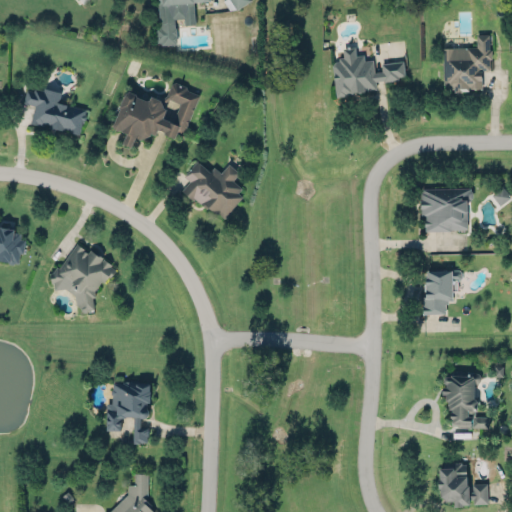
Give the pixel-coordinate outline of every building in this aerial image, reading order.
[(193,0),(195,22),(184,23),(183,16),(174,17),(174,26),(176,26),(177,40),(175,42),(161,43),(161,41),(156,41),(154,25),(159,25),(157,0),(193,0)] [(231,0),(248,0),(237,8),(231,0)] [(443,46),(476,45),(476,33),(489,32),(490,48),(492,48),(492,58),(490,58),(490,69),(481,69),(482,87),(473,88),(473,86),(469,87),(469,89),(454,89),(454,86),(448,86),(448,83),(444,83),(444,77),(443,77),(442,71),(444,71),(443,69),(442,69),(442,60),(443,60),(443,46)] [(342,46),(344,55),(339,55),(339,59),(336,59),(332,64),(336,95),(376,89),(375,79),(383,78),(387,79),(399,78),(399,74),(404,74),(402,59),(381,61),(382,70),(374,71),(372,58),(365,59),(363,53),(356,54),(355,45),(342,46)] [(198,92),(171,82),(165,101),(150,95),(148,99),(125,91),(112,127),(127,132),(123,143),(132,146),(135,137),(144,140),(147,132),(155,135),(157,130),(181,139),(198,92)] [(29,122),(79,134),(83,120),(85,118),(87,115),(85,112),(87,106),(60,100),(62,89),(43,85),(42,88),(33,86),(32,89),(26,87),(22,101),(34,104),(29,122)] [(224,218),(243,195),(239,191),(243,186),(234,178),(241,171),(228,161),(220,170),(214,165),(210,169),(197,158),(183,174),(190,180),(182,189),(193,197),(194,196),(207,206),(208,205),(224,218)] [(422,186),(420,191),(420,213),(426,213),(426,228),(467,228),(467,198),(473,195),(473,190),(470,186),(422,186)] [(510,196),(502,186),(491,194),(500,204),(510,196)] [(0,260),(18,262),(19,253),(22,253),(24,230),(0,226),(0,260)] [(77,243),(59,267),(56,265),(52,271),(49,272),(51,281),(53,281),(54,288),(66,286),(75,293),(76,303),(80,306),(81,309),(85,311),(89,308),(94,307),(93,296),(95,295),(94,289),(101,279),(104,280),(111,270),(113,271),(115,268),(111,264),(110,262),(105,258),(102,258),(100,254),(91,247),(88,251),(77,243)] [(451,268),(427,268),(427,274),(425,275),(425,295),(423,295),(423,312),(446,312),(446,303),(448,302),(448,299),(452,299),(452,277),(458,278),(458,279),(460,279),(462,276),(462,271),(459,268),(451,268)] [(451,424),(457,424),(457,426),(472,427),(472,415),(475,415),(475,408),(477,408),(477,400),(477,399),(476,398),(475,396),(474,396),(474,382),(476,382),(478,382),(480,379),(481,376),(480,374),(477,372),(466,371),(466,374),(451,373),(451,375),(446,374),(444,376),(444,380),(446,382),(446,385),(442,385),(442,393),(445,393),(445,399),(447,399),(447,403),(448,403),(448,408),(452,408),(452,410),(450,410),(450,418),(451,418),(451,424)] [(150,382),(111,382),(111,402),(106,402),(106,430),(121,430),(121,416),(134,416),(133,442),(148,442),(148,426),(141,426),(141,417),(149,417),(150,382)] [(472,415),(472,426),(488,426),(489,415),(472,415)] [(472,482),(487,482),(488,502),(473,503),(473,498),(469,498),(469,503),(463,505),(454,505),(454,499),(447,500),(440,494),(440,487),(438,487),(438,477),(440,476),(439,466),(443,466),(443,462),(461,461),(461,463),(466,463),(466,469),(466,474),(467,474),(467,483),(468,483),(469,490),(473,490),(472,482)] [(147,511),(148,473),(134,472),(134,484),(125,484),(124,510),(104,509),(103,511),(147,511)]
